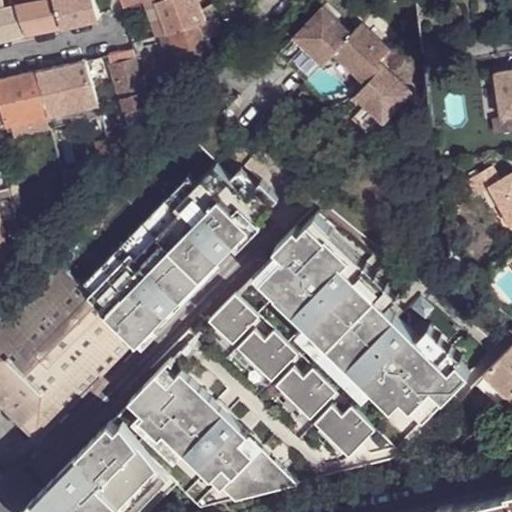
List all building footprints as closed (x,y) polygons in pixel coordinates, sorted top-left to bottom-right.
[(0,0),(0,38),(28,32),(22,5),(7,8),(1,9),(0,4),(0,0)] [(48,27),(63,24),(57,0),(40,0),(22,5),(28,32),(48,27)] [(88,19),(101,16),(96,0),(57,0),(63,24),(88,19)] [(158,28),(161,35),(169,32),(163,16),(158,2),(157,0),(143,0),(155,29),(158,28)] [(163,16),(169,32),(218,18),(226,16),(220,6),(204,10),(199,0),(161,0),(158,2),(163,16)] [(412,93),(383,65),(394,54),(361,21),(351,32),(323,4),(277,51),(304,79),(329,54),(332,50),(336,54),(354,72),(365,83),(337,111),(365,140),(412,93)] [(167,65),(171,63),(178,85),(193,70),(189,57),(209,49),(209,47),(213,46),(214,44),(211,35),(220,31),(219,27),(221,26),(218,18),(169,32),(174,46),(166,49),(167,51),(163,52),(161,55),(163,59),(165,63),(167,65)] [(169,32),(161,35),(166,49),(174,46),(169,32)] [(118,52),(112,54),(123,99),(147,93),(136,49),(118,52)] [(115,150),(86,60),(57,66),(37,70),(48,114),(75,107),(79,125),(90,123),(98,155),(94,157),(97,167),(115,150)] [(511,68),(495,71),(502,115),(511,113),(511,68)] [(17,75),(0,78),(0,94),(6,123),(35,117),(48,114),(37,70),(17,75)] [(50,122),(48,114),(35,117),(37,126),(50,122)] [(138,337),(139,339),(279,195),(262,178),(259,181),(252,188),(245,180),(241,184),(232,176),(217,162),(199,181),(176,204),(181,209),(137,252),(133,249),(95,287),(91,292),(59,260),(0,320),(0,399),(39,438),(138,337)] [(492,163),(468,176),(476,192),(489,185),(511,224),(511,223),(511,170),(499,178),(492,163)] [(242,165),(232,176),(241,184),(245,180),(252,188),(259,181),(242,165)] [(0,191),(10,189),(6,169),(0,170),(0,191)] [(87,279),(95,287),(133,249),(137,252),(181,209),(176,204),(199,181),(190,173),(87,279)] [(158,373),(25,509),(27,511),(147,511),(179,480),(202,503),(385,456),(471,369),(459,358),(452,365),(419,333),(388,303),(345,261),(352,254),(329,231),(334,226),(317,210),(302,226),(297,222),(277,243),(281,247),(212,317),(197,333),(193,329),(191,327),(151,367),(158,373)] [(32,225),(19,233),(21,243),(22,246),(36,231),(32,225)] [(400,291),(334,226),(329,231),(352,254),(345,261),(388,303),(400,291)] [(208,313),(193,329),(197,333),(212,317),(208,313)] [(430,321),(419,333),(452,365),(459,358),(464,353),(430,321)] [(511,342),(485,371),(508,393),(511,397),(511,342)] [(485,371),(475,380),(498,403),(508,393),(485,371)] [(511,397),(508,393),(498,403),(511,416),(511,397)] [(511,511),(511,488),(510,489),(511,491),(484,498),(487,511),(511,511)] [(487,511),(484,498),(457,504),(457,502),(440,506),(440,508),(425,511),(487,511)]
